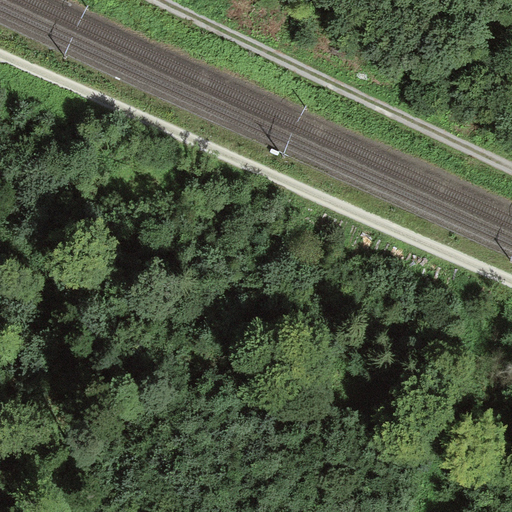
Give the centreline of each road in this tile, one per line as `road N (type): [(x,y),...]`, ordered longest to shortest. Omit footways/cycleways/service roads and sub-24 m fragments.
road 1 (track): [(0,61),(511,281)]
road 2 (track): [(511,171),(144,0)]
